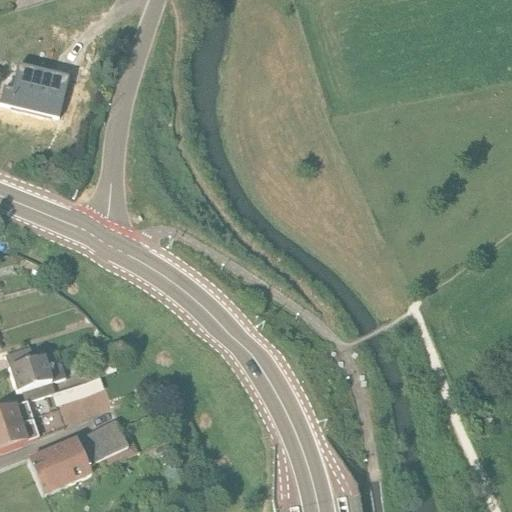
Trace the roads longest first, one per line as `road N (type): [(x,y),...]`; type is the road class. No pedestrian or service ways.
road 1 (secondary): [(101,241),(158,272),(233,340),(296,447),(315,511)]
road 2 (residential): [(101,241),(115,126),(157,0)]
